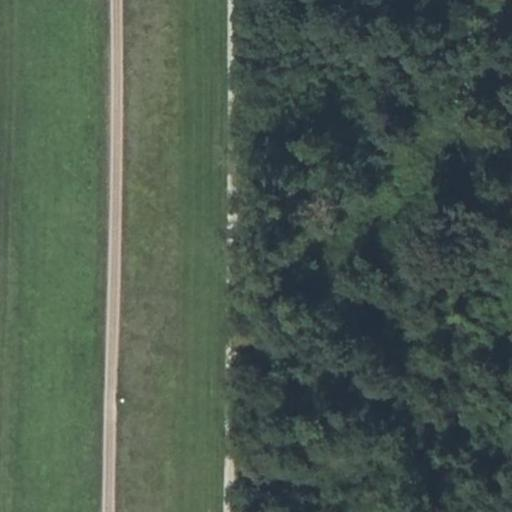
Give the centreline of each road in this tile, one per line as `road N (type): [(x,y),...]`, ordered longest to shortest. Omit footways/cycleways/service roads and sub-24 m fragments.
road 1 (track): [(228,511),(234,0)]
road 2 (track): [(119,0),(119,511)]
